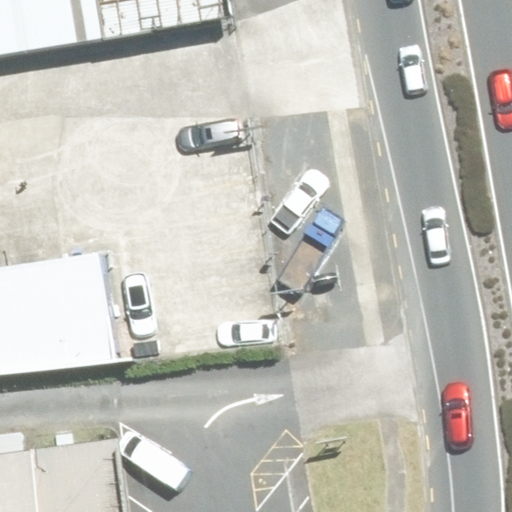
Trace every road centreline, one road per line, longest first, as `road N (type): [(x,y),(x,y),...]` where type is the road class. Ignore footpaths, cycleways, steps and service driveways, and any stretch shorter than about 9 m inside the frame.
road 1 (secondary): [(475,511),(453,304),(390,0)]
road 2 (secondary): [(489,0),(511,135)]
